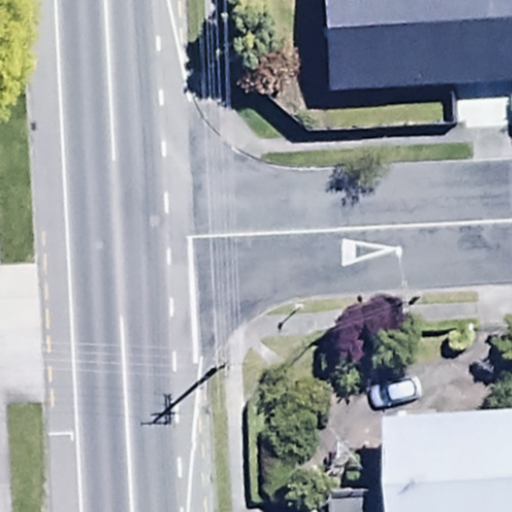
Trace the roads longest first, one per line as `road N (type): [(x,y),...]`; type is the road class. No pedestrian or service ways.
road 1 (residential): [(511,232),(114,253)]
road 2 (secondary): [(128,511),(114,253)]
road 3 (secondary): [(114,253),(100,0)]
